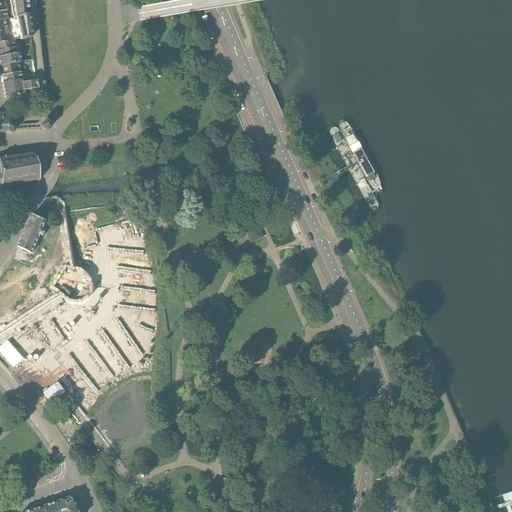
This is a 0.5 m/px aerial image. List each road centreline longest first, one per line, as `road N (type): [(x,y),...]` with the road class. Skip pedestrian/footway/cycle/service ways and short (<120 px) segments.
road 1 (secondary): [(388,511),(390,426),(377,372),(218,0)]
road 2 (secondary): [(205,0),(355,350),(367,415),(359,511)]
road 3 (tertiary): [(79,478),(0,371)]
road 4 (residential): [(51,142),(47,180),(0,261)]
